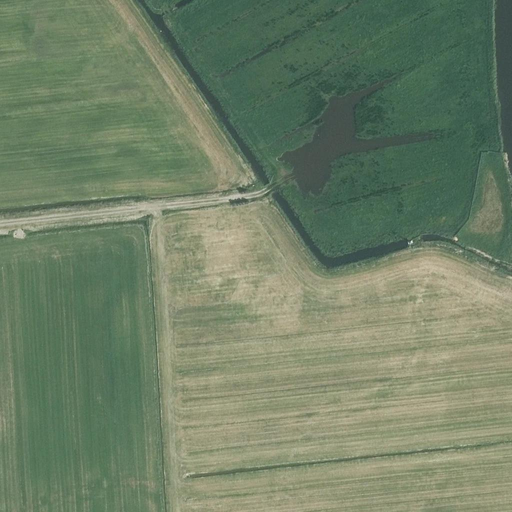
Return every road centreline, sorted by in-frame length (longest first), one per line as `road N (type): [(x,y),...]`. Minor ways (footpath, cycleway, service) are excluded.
road 1 (track): [(173,511),(153,206)]
road 2 (track): [(0,224),(257,194)]
